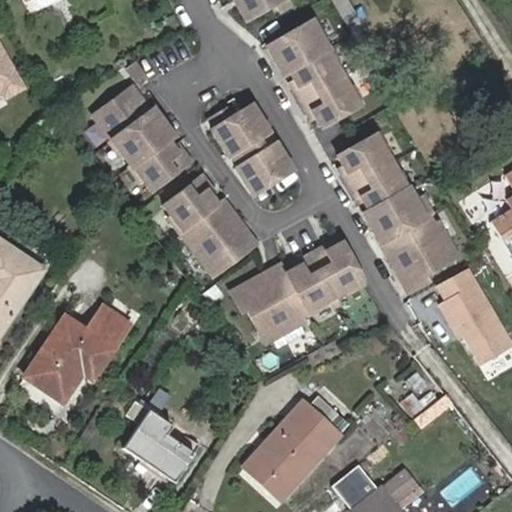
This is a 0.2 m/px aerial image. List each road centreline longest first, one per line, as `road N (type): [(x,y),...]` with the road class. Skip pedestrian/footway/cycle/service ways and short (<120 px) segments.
road 1 (residential): [(328,195),(263,227),(176,106),(242,64)]
road 2 (residential): [(242,64),(328,195)]
